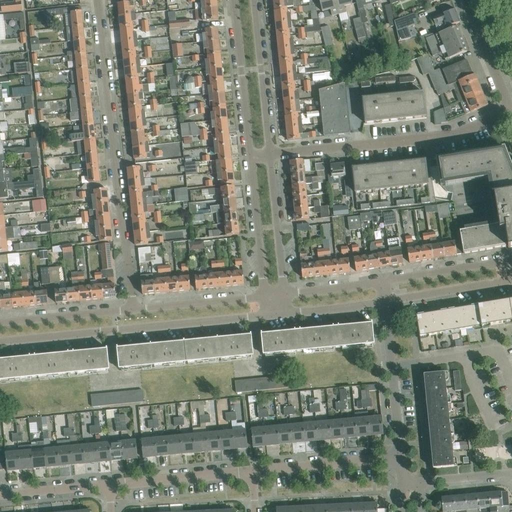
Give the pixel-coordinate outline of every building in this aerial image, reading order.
[(22,11),(21,0),(13,0),(14,3),(1,5),(2,13),(22,11)] [(217,7),(215,0),(200,0),(201,9),(217,7)] [(273,0),(274,11),(286,10),(286,9),(293,8),(293,9),(295,8),(301,8),(300,0),(273,0)] [(338,14),(334,0),(319,0),(322,11),(329,10),(331,16),(338,14)] [(334,0),(338,14),(344,12),(343,6),(351,4),(350,0),(334,0)] [(128,3),(118,4),(119,16),(134,15),(134,12),(135,12),(134,7),(133,2),(128,3)] [(366,23),(368,23),(363,4),(357,5),(360,18),(366,41),(370,55),(375,53),(374,47),(373,48),(366,23)] [(389,27),(395,26),(394,22),(389,4),(383,6),(389,27)] [(82,22),(81,7),(47,11),(47,17),(50,17),(70,15),(71,23),(82,22)] [(218,20),(217,7),(201,9),(202,12),(201,12),(202,18),(203,22),(218,20)] [(286,10),(274,11),(276,24),(291,22),(290,14),(289,10),(286,11),(286,10)] [(460,23),(455,10),(430,19),(432,26),(435,25),(437,31),(460,23)] [(393,15),(395,21),(401,18),(399,13),(393,15)] [(424,20),(422,17),(421,13),(416,14),(416,15),(415,16),(414,14),(401,18),(395,21),(394,22),(395,26),(397,32),(407,28),(418,24),(417,23),(418,22),(419,22),(424,20)] [(19,19),(20,22),(20,31),(25,30),(24,21),(23,14),(3,16),(4,21),(19,19)] [(134,15),(119,16),(120,29),(121,30),(127,29),(127,28),(133,27),(136,27),(134,15)] [(366,41),(360,18),(352,20),(359,43),(366,41)] [(189,21),(169,23),(169,25),(169,29),(179,28),(189,27),(189,21)] [(84,36),(82,22),(71,23),(72,27),(66,28),(67,38),(84,36)] [(291,30),(291,22),(276,24),(277,37),(289,36),(288,30),(291,30)] [(320,28),(325,48),(333,46),(328,26),(320,28)] [(127,29),(121,30),(122,42),(137,41),(136,33),(134,34),(133,29),(133,27),(127,28),(127,29)] [(445,60),(466,52),(461,39),(456,27),(434,36),(433,34),(424,36),(430,49),(439,46),(440,48),(445,60)] [(180,44),(179,28),(169,29),(169,30),(170,35),(171,34),(172,45),(180,44)] [(217,28),(207,29),(202,30),(203,43),(218,41),(217,28)] [(411,38),(407,28),(397,32),(399,41),(411,38)] [(86,51),(84,36),(67,38),(68,42),(73,42),(74,52),(86,51)] [(290,41),(289,36),(277,37),(278,50),(294,48),(293,41),(290,41)] [(137,41),(122,42),(123,55),(123,56),(130,56),(130,54),(136,53),(135,49),(138,49),(137,41)] [(220,54),(218,41),(203,43),(204,55),(207,54),(207,56),(220,54)] [(173,46),(174,58),(183,57),(182,45),(173,46)] [(294,56),(294,48),(278,50),(280,63),(295,61),(295,56),(294,56)] [(87,66),(86,51),(74,52),(67,53),(67,57),(68,62),(75,61),(76,67),(87,66)] [(130,56),(123,56),(125,69),(140,67),(139,55),(136,55),(136,53),(130,54),(130,56)] [(221,67),(220,54),(207,56),(204,57),(206,69),(221,67)] [(428,55),(417,59),(419,65),(430,60),(428,55)] [(430,60),(419,65),(421,70),(433,66),(430,60)] [(450,86),(453,84),(472,76),(472,75),(471,76),(465,62),(466,61),(466,60),(442,70),(449,85),(449,86),(450,86)] [(301,61),(295,61),(280,63),(281,76),(296,74),(296,67),(301,66),(301,61)] [(14,64),(15,74),(30,73),(29,62),(14,64)] [(89,80),(87,66),(76,67),(77,81),(89,80)] [(433,66),(421,70),(424,76),(429,74),(435,71),(433,66)] [(140,67),(125,69),(126,81),(126,83),(132,82),(132,80),(139,80),(138,76),(141,75),(140,67)] [(222,80),(221,67),(206,69),(207,81),(210,81),(210,82),(222,80)] [(431,79),(442,75),(440,69),(435,71),(429,74),(431,79)] [(298,87),(296,74),(281,76),(282,89),(295,88),(295,87),(298,87)] [(453,84),(455,90),(460,88),(465,100),(482,93),(477,81),(478,80),(476,74),(472,76),(453,84)] [(442,75),(431,79),(433,85),(444,81),(442,75)] [(90,95),(89,80),(77,81),(79,96),(90,95)] [(132,82),(126,83),(127,95),(143,93),(143,94),(149,93),(148,85),(147,85),(142,85),(142,81),(139,82),(139,80),(132,80),(132,82)] [(224,93),(222,80),(210,82),(207,83),(208,95),(224,93)] [(447,86),(444,81),(433,85),(435,91),(436,90),(447,86)] [(321,117),(322,125),(323,129),(323,137),(350,134),(350,133),(348,133),(343,86),(345,86),(345,84),(343,84),(319,91),(320,107),(321,112),(321,117)] [(449,85),(447,86),(436,90),(439,96),(440,95),(444,94),(452,91),(450,86),(449,86),(449,85)] [(32,95),(31,87),(25,88),(12,89),(12,97),(25,96),(32,95)] [(295,94),(295,88),(282,89),(284,102),(299,100),(298,93),(295,94)] [(143,93),(127,95),(129,107),(129,109),(135,108),(135,107),(142,106),(144,106),(143,94),(143,93)] [(225,106),(224,93),(208,95),(210,107),(213,107),(213,108),(225,106)] [(423,93),(411,94),(413,118),(426,117),(423,93)] [(487,106),(482,93),(465,100),(460,102),(461,105),(465,115),(487,106)] [(413,118),(411,94),(387,96),(389,121),(413,118)] [(443,109),(444,109),(449,107),(444,94),(440,95),(443,109)] [(32,96),(32,95),(25,96),(26,105),(24,105),(25,111),(28,110),(33,110),(31,96),(32,96)] [(92,109),(90,95),(79,96),(79,99),(70,100),(71,111),(92,109)] [(389,121),(387,96),(362,99),(365,124),(389,121)] [(300,109),(299,100),(284,102),(285,115),(298,114),(297,109),(300,109)] [(135,108),(129,109),(130,121),(146,120),(144,107),(142,108),(142,106),(135,107),(135,108)] [(227,119),(225,106),(213,108),(213,109),(210,109),(211,121),(227,119)] [(93,124),(92,109),(71,111),(71,113),(69,114),(70,122),(82,121),(82,125),(93,124)] [(447,123),(444,109),(443,109),(434,112),(435,125),(441,124),(447,123)] [(298,120),(298,114),(285,115),(286,128),(302,126),(301,120),(298,120)] [(322,125),(321,117),(313,118),(314,125),(322,125)] [(228,132),(227,119),(211,121),(212,129),(215,129),(215,134),(228,132)] [(146,120),(130,121),(132,134),(132,136),(137,135),(137,133),(143,133),(144,132),(144,128),(146,128),(146,120)] [(190,123),(180,124),(181,137),(188,136),(191,136),(190,123)] [(95,139),(93,125),(82,126),(83,134),(73,135),(68,136),(68,143),(84,141),(95,139)] [(82,126),(72,127),(73,135),(83,134),(82,126)] [(303,135),(302,127),(302,126),(286,128),(288,141),(300,140),(299,135),(303,135)] [(323,129),(314,130),(315,132),(315,138),(323,137),(323,129)] [(229,145),(228,132),(215,134),(216,140),(213,140),(214,147),(229,145)] [(137,135),(132,136),(133,148),(148,146),(148,144),(149,144),(148,134),(144,134),(143,134),(143,133),(137,133),(137,135)] [(37,152),(36,139),(31,139),(29,139),(30,148),(25,149),(25,153),(30,153),(37,152)] [(96,153),(95,139),(84,141),(85,154),(96,153)] [(231,158),(229,145),(214,147),(215,160),(218,160),(231,158)] [(148,146),(133,148),(134,160),(144,159),(150,158),(148,146)] [(457,194),(455,203),(460,232),(459,232),(463,254),(507,247),(508,249),(511,248),(511,167),(504,148),(435,159),(440,184),(440,185),(447,192),(457,194)] [(39,167),(37,152),(30,153),(31,168),(39,167)] [(98,168),(96,153),(85,154),(87,169),(98,168)] [(232,171),(231,158),(218,160),(218,161),(215,162),(217,173),(232,171)] [(304,172),(303,161),(303,160),(290,162),(291,174),(304,172)] [(425,161),(401,164),(403,188),(428,185),(425,161)] [(330,166),(331,174),(328,174),(329,183),(330,185),(339,184),(340,182),(340,177),(345,176),(344,164),(330,166)] [(379,191),(403,188),(401,164),(377,166),(379,191)] [(377,166),(352,169),(355,193),(379,191),(377,166)] [(139,167),(137,168),(127,169),(129,182),(143,180),(142,171),(139,171),(139,167)] [(100,182),(98,168),(87,169),(88,184),(100,182)] [(234,184),(232,171),(217,173),(218,186),(234,184)] [(311,184),(311,178),(304,178),(304,172),(291,174),(292,186),(305,184),(305,185),(311,184)] [(144,186),(143,180),(129,182),(130,194),(141,193),(140,187),(144,186)] [(8,199),(8,191),(36,189),(37,198),(38,198),(43,198),(41,181),(40,181),(34,182),(5,184),(0,184),(0,199),(4,199),(8,199)] [(306,196),(305,185),(305,184),(292,186),(293,198),(306,196)] [(235,199),(234,187),(220,188),(221,200),(235,199)] [(187,188),(180,189),(180,193),(181,202),(188,201),(187,188)] [(108,202),(106,190),(85,192),(86,197),(91,196),(92,204),(108,202)] [(142,198),(141,193),(130,194),(131,207),(146,206),(145,197),(142,198)] [(295,210),(307,208),(306,196),(293,198),(295,210)] [(236,211),(235,199),(221,200),(222,206),(210,207),(210,210),(211,213),(216,213),(236,211)] [(47,211),(46,200),(34,201),(35,213),(47,211)] [(109,215),(108,202),(92,204),(93,210),(89,210),(89,216),(97,216),(109,215)] [(195,203),(189,204),(190,216),(191,215),(204,214),(211,213),(210,210),(197,212),(195,203)] [(146,206),(131,207),(133,220),(144,219),(149,218),(147,206),(146,206)] [(329,218),(327,206),(320,207),(321,213),(320,213),(321,219),(329,218)] [(321,213),(320,207),(314,208),(307,208),(295,210),(296,221),(309,220),(308,215),(320,213),(321,213)] [(332,209),(333,216),(349,214),(348,207),(332,209)] [(238,222),(236,211),(216,213),(218,225),(224,224),(238,222)] [(383,214),(385,225),(393,224),(393,221),(397,224),(395,212),(383,214)] [(370,213),(360,214),(361,222),(371,221),(370,213)] [(204,214),(191,215),(192,223),(205,222),(204,214)] [(111,228),(109,215),(97,216),(97,217),(94,218),(95,229),(111,228)] [(347,218),(349,231),(361,230),(359,217),(347,218)] [(145,224),(144,219),(133,220),(134,233),(149,231),(148,223),(145,224)] [(239,235),(238,222),(224,224),(225,236),(239,235)] [(41,225),(41,233),(51,232),(50,224),(41,225)] [(296,225),(297,231),(297,232),(309,231),(309,224),(296,225)] [(14,239),(13,227),(12,227),(5,228),(0,228),(0,240),(6,240),(14,239)] [(461,254),(457,227),(452,228),(454,242),(442,244),(445,257),(456,255),(461,254)] [(112,240),(111,228),(95,229),(96,237),(90,238),(91,243),(112,240)] [(150,239),(149,231),(134,233),(136,246),(147,245),(146,239),(150,239)] [(403,264),(401,254),(401,251),(400,244),(399,238),(387,240),(389,253),(391,266),(403,264)] [(437,245),(436,238),(429,239),(431,246),(433,259),(445,257),(442,244),(437,245)] [(197,250),(196,243),(193,243),(192,240),(188,241),(189,251),(197,250)] [(19,245),(14,245),(14,251),(38,249),(37,242),(19,244),(19,245)] [(379,268),(377,255),(376,249),(375,242),(370,243),(370,247),(370,252),(365,253),(366,257),(368,270),(379,268)] [(113,270),(110,244),(98,245),(99,252),(101,252),(102,271),(113,270)] [(73,253),(72,246),(72,245),(62,245),(62,246),(63,253),(63,254),(71,253),(73,253)] [(433,259),(431,246),(419,248),(421,261),(433,259)] [(148,255),(151,255),(150,248),(138,249),(139,263),(146,262),(145,261),(148,261),(148,255)] [(421,261),(419,248),(407,250),(409,263),(421,261)] [(39,252),(40,260),(48,259),(47,251),(39,252)] [(360,258),(359,251),(353,252),(354,259),(356,272),(368,270),(366,257),(360,258)] [(348,260),(347,253),(342,254),(342,261),(336,262),(338,274),(350,273),(348,260)] [(391,266),(389,253),(377,255),(379,268),(391,266)] [(326,276),(324,256),(318,257),(318,264),(313,264),(314,277),(326,276)] [(330,262),(330,256),(324,256),(326,276),(338,274),(336,262),(330,262)] [(312,257),(306,258),(300,258),(302,278),(314,277),(313,264),(312,257)] [(59,267),(48,268),(50,284),(54,284),(60,283),(59,267)] [(208,288),(207,276),(206,268),(205,269),(204,267),(201,268),(200,269),(194,270),(195,277),(196,290),(208,288)] [(50,284),(48,268),(41,269),(42,285),(50,284)] [(116,298),(113,270),(102,271),(101,271),(101,273),(102,279),(108,278),(108,285),(102,286),(103,299),(116,298)] [(171,279),(171,272),(164,273),(165,280),(166,293),(178,291),(177,279),(171,279)] [(243,272),(242,272),(231,273),(232,286),(244,285),(243,272)] [(165,280),(164,273),(159,274),(152,275),(154,294),(166,293),(165,280)] [(232,286),(231,273),(219,274),(220,287),(232,286)] [(220,287),(219,274),(207,276),(208,288),(220,287)] [(154,294),(152,275),(140,276),(142,295),(154,294)] [(190,290),(189,280),(189,277),(177,279),(178,291),(190,290)] [(85,287),(84,280),(78,281),(80,301),(92,300),(90,287),(85,287)] [(80,301),(78,281),(72,281),(72,289),(67,289),(68,302),(80,301)] [(5,295),(4,282),(0,282),(0,307),(0,309),(12,308),(11,295),(5,295)] [(48,304),(47,291),(41,292),(40,283),(34,284),(35,292),(36,305),(48,304)] [(68,302),(67,289),(61,290),(60,283),(54,284),(56,303),(68,302)] [(29,293),(28,286),(22,287),(23,293),(24,306),(36,305),(35,292),(29,293)] [(103,299),(102,286),(90,287),(92,300),(103,299)] [(24,306),(23,293),(11,295),(12,308),(24,306)] [(511,321),(511,319),(509,301),(478,306),(482,327),(511,321)] [(482,327),(478,306),(447,311),(451,332),(482,327)] [(451,332),(447,311),(416,316),(420,337),(451,332)] [(371,325),(335,329),(337,348),(374,344),(372,323),(371,323),(371,325)] [(337,348),(335,329),(298,332),(300,351),(337,348)] [(300,351),(298,332),(262,336),(262,334),(261,334),(263,355),(300,351)] [(251,337),(218,340),(220,359),(253,356),(251,335),(250,335),(251,337)] [(220,359),(218,340),(184,344),(186,362),(220,359)] [(186,362),(184,344),(151,347),(153,366),(186,362)] [(153,366),(151,347),(118,350),(118,348),(117,348),(119,369),(153,366)] [(109,370),(107,349),(106,349),(107,351),(70,355),(72,374),(109,370)] [(72,374),(70,355),(33,358),(35,377),(72,374)] [(0,380),(35,377),(33,358),(0,361),(0,380)] [(448,404),(444,373),(423,375),(426,406),(448,404)] [(369,392),(377,391),(377,385),(365,386),(366,400),(367,408),(372,407),(371,399),(370,399),(369,392)] [(451,435),(448,404),(426,406),(430,437),(451,435)] [(122,432),(120,416),(120,415),(114,416),(113,411),(106,411),(107,419),(114,419),(116,433),(122,432)] [(43,431),(42,427),(41,417),(36,418),(28,419),(29,423),(36,422),(37,432),(43,431)] [(383,435),(381,417),(368,418),(370,436),(383,435)] [(370,436),(368,418),(355,419),(357,438),(370,436)] [(357,438),(355,419),(342,421),(344,439),(357,438)] [(344,439),(342,421),(329,422),(331,440),(344,439)] [(331,440),(329,422),(316,423),(318,442),(331,440)] [(318,442),(316,423),(303,424),(305,443),(318,442)] [(305,443),(303,424),(290,426),(292,444),(305,443)] [(292,444),(290,426),(277,427),(279,445),(292,444)] [(279,445),(277,427),(264,428),(266,447),(279,445)] [(69,429),(70,437),(70,444),(77,443),(77,436),(74,436),(74,428),(69,429)] [(266,447),(264,428),(251,429),(253,448),(266,447)] [(247,448),(245,430),(232,431),(234,450),(247,448)] [(234,450),(232,431),(219,433),(221,451),(234,450)] [(221,451),(219,433),(206,434),(208,452),(221,451)] [(208,452),(206,434),(193,435),(195,453),(208,452)] [(195,453),(193,435),(180,436),(182,455),(195,453)] [(454,467),(451,435),(430,437),(433,469),(454,467)] [(182,455),(180,436),(167,438),(169,456),(182,455)] [(169,456),(167,438),(154,439),(156,457),(169,456)] [(156,457),(154,439),(141,440),(143,459),(156,457)] [(137,459),(136,441),(123,442),(124,460),(137,459)] [(46,468),(45,450),(44,442),(37,442),(37,445),(31,445),(32,451),(33,469),(46,468)] [(124,460),(123,442),(110,443),(111,462),(124,460)] [(467,442),(459,442),(460,450),(468,449),(467,442)] [(111,462),(110,443),(97,444),(98,463),(111,462)] [(98,463),(97,444),(84,446),(85,464),(98,463)] [(33,469),(32,451),(31,445),(18,446),(19,452),(20,471),(33,469)] [(85,464),(84,446),(71,447),(72,465),(85,464)] [(72,465),(71,447),(58,448),(59,467),(72,465)] [(59,467),(58,448),(45,450),(46,468),(59,467)] [(20,471),(19,452),(6,453),(7,472),(20,471)] [(507,492),(489,494),(490,511),(496,511),(496,508),(509,507),(507,492)] [(490,511),(489,494),(477,495),(478,511),(490,511)] [(478,511),(477,495),(465,496),(466,511),(478,511)] [(466,511),(465,496),(453,497),(454,511),(466,511)] [(454,511),(453,497),(441,498),(442,511),(454,511)] [(368,504),(364,504),(364,511),(377,511),(377,502),(368,502),(368,504)] [(351,511),(351,503),(343,504),(343,505),(339,506),(339,511),(351,511)] [(364,511),(364,504),(359,505),(359,503),(351,503),(351,511),(364,511)]
